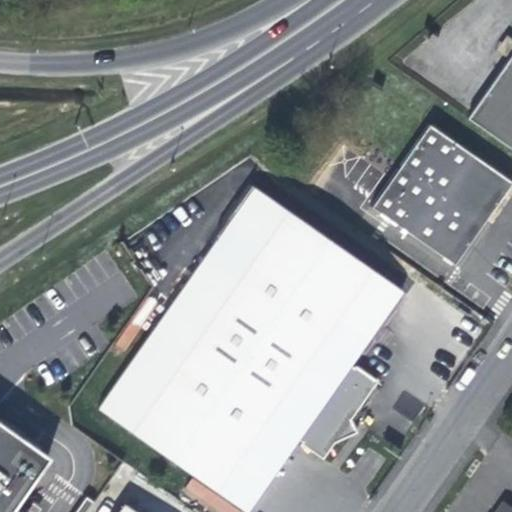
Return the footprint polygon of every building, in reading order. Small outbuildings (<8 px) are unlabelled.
[(511,46),(462,117),(511,152),(511,46)] [(400,231),(449,265),(493,201),(507,182),(423,124),(381,186),(379,189),(366,207),(400,231)] [(330,445),(354,433),(348,418),(374,381),(352,365),(350,367),(346,364),(398,290),(248,187),(94,410),(240,511),(244,511),(294,440),(298,442),(297,444),(319,460),(330,445)] [(0,511),(10,511),(47,459),(0,426),(0,511)] [(511,511),(511,508),(502,502),(495,511),(511,511)]
